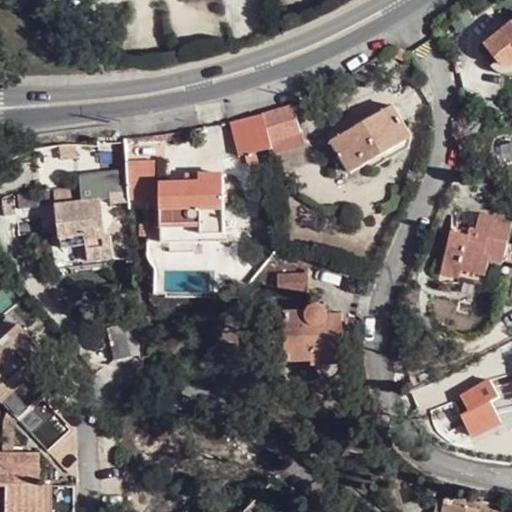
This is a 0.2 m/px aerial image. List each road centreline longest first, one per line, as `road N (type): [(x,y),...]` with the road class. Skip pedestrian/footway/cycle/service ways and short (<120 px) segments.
road 1 (residential): [(403,14),(438,75),(449,130),(385,296),(379,336),(386,386),(394,416),(429,457),(474,474),(511,476)]
road 2 (unclassified): [(0,119),(159,102),(267,76),(403,14)]
road 3 (residential): [(347,511),(225,408),(160,374),(135,371),(100,391),(92,511)]
road 4 (unclassified): [(383,0),(266,55),(185,76),(0,96)]
